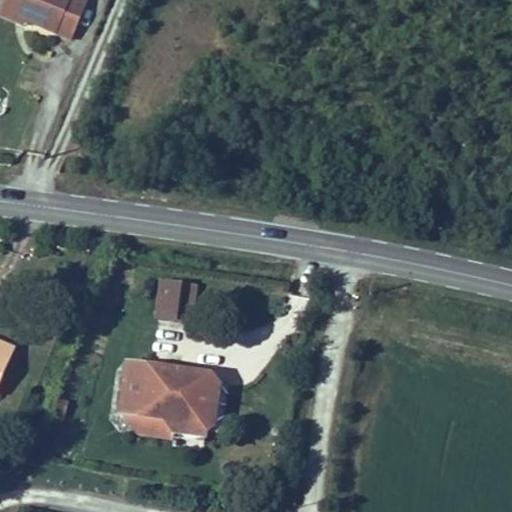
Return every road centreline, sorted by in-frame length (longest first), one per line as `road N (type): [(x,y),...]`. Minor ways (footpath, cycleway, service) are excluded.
road 1 (primary): [(0,200),(349,244)]
road 2 (unclassified): [(349,244),(311,511)]
road 3 (primary): [(349,244),(511,280)]
